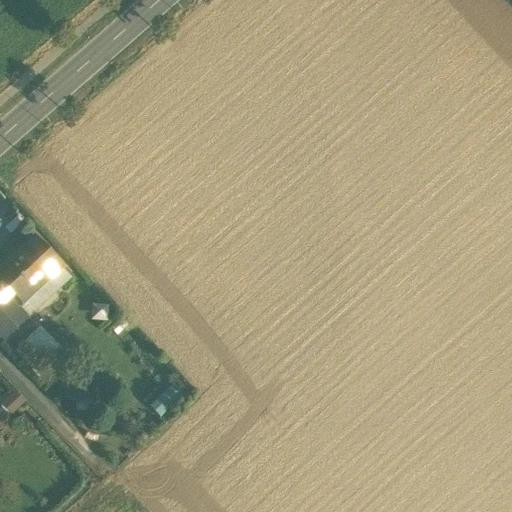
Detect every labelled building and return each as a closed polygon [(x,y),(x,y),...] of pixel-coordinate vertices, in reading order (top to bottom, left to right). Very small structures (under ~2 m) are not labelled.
[(14,297),(21,305),(62,268),(35,238),(0,270),(0,282),(2,284),(14,297)] [(0,310),(10,301),(14,297),(2,284),(0,285),(0,310)] [(0,310),(0,314),(16,331),(27,319),(10,301),(0,310)] [(68,356),(39,326),(18,347),(47,377),(68,356)] [(12,413),(26,401),(18,391),(3,403),(12,413)]
